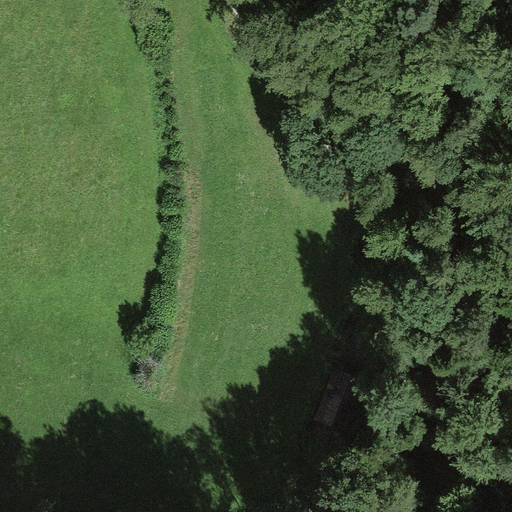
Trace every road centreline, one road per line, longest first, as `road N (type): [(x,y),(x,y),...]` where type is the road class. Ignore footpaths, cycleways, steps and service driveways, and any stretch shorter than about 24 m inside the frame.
road 1 (track): [(396,251),(442,292),(478,349),(464,412),(419,511)]
road 2 (track): [(231,0),(358,181),(396,251)]
